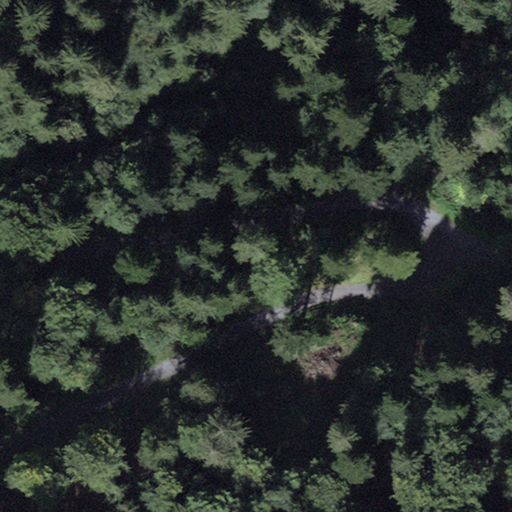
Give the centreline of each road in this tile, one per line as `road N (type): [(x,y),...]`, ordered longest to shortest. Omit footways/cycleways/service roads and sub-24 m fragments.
road 1 (track): [(511,260),(442,247),(436,224),(413,205),(369,201),(44,257),(0,253)]
road 2 (track): [(0,453),(287,304),(406,281),(433,265),(442,247)]
